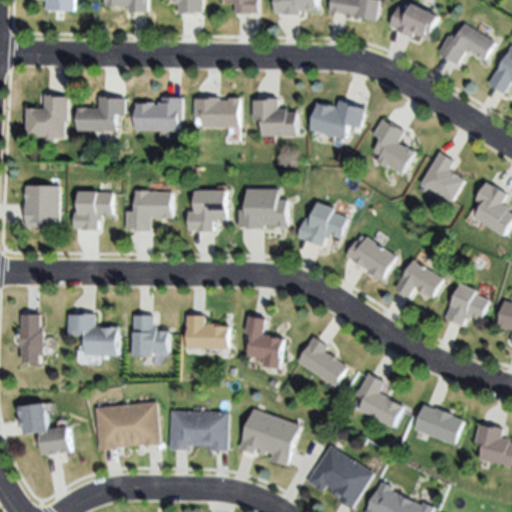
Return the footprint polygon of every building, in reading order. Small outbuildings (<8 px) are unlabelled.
[(79,0),(79,12),(51,11),(51,0),(79,0)] [(152,0),(152,13),(132,13),(132,8),(109,8),(109,0),(152,0)] [(208,0),(208,12),(199,12),(199,13),(182,13),(182,4),(179,4),(179,0),(208,0)] [(264,0),(264,14),(239,15),(239,4),(235,5),(235,0),(264,0)] [(322,0),(322,11),(302,10),(301,14),(278,13),(278,0),(322,0)] [(336,0),(385,0),(382,21),(362,17),(362,16),(335,12),(336,0)] [(443,16),(432,40),(417,33),(415,38),(394,28),(404,6),(412,10),(416,3),(443,16)] [(498,42),(487,60),(472,51),(471,53),(468,51),(460,64),(441,52),(451,35),(458,40),(468,24),(498,42)] [(511,85),(507,94),(491,85),(511,45),(511,85)] [(71,96),(70,136),(60,136),(60,141),(50,140),(50,135),(31,135),(32,107),(48,108),(48,95),(71,96)] [(244,128),(207,128),(207,118),(199,118),(199,99),(207,99),(207,97),(223,97),(223,100),(233,100),(233,98),(244,98),(244,128)] [(122,130),(81,130),(81,108),(103,108),(103,98),(130,98),(130,114),(122,114),(122,130)] [(139,131),(139,102),(158,102),(158,104),(163,104),(163,101),(166,101),(166,98),(188,98),(188,120),(183,120),(183,131),(139,131)] [(301,136),(267,136),(267,120),(258,120),(258,98),(282,99),(282,109),(291,109),(291,113),(301,113),(301,136)] [(348,139),(315,129),(322,102),(341,107),(343,100),(371,108),(365,128),(352,124),(348,139)] [(386,119),(407,132),(401,143),(417,152),(405,173),(391,165),(389,168),(379,161),(382,155),(376,152),(384,138),(377,134),(386,119)] [(467,180),(453,202),(431,188),(429,190),(422,185),(442,153),(456,162),(451,170),(467,180)] [(511,226),(506,236),(476,218),(484,204),(478,200),(489,182),(510,194),(504,204),(511,209),(510,211),(511,212),(511,226)] [(63,187),(63,223),(48,223),(48,227),(29,227),(29,187),(63,187)] [(250,189),(281,189),(281,200),(290,200),(290,226),(267,226),(267,229),(249,229),(249,227),(241,227),(241,210),(250,210),(250,189)] [(230,190),(230,222),(216,222),(216,233),(200,233),(200,230),(192,230),(192,212),(199,212),(199,190),(230,190)] [(175,191),(175,218),(155,218),(155,231),(130,231),(130,211),(139,211),(139,191),(175,191)] [(118,192),(117,217),(105,217),(105,221),(101,221),(101,230),(77,230),(77,212),(83,212),(83,192),(118,192)] [(349,218),(342,237),(333,234),(331,238),(327,237),(324,246),(299,238),(305,220),(312,222),(319,202),(336,208),(334,213),(349,218)] [(398,257),(384,279),(348,257),(357,242),(363,246),(368,238),(398,257)] [(445,279),(434,298),(417,288),(411,297),(397,288),(415,260),(445,279)] [(462,283),(478,290),(476,294),(491,301),(483,320),(474,316),(472,321),(467,319),(464,326),(447,319),(462,283)] [(511,302),(511,330),(499,327),(506,301),(511,302)] [(43,314),(44,329),(47,329),(48,356),(43,356),(43,366),(35,366),(35,363),(25,364),(25,347),(23,348),(23,330),(25,329),(24,315),(43,314)] [(120,355),(86,354),(87,330),(71,330),(72,315),(97,316),(97,326),(121,326),(120,355)] [(136,316),(156,316),(156,327),(160,327),(160,332),(171,332),(171,353),(157,353),(157,356),(137,356),(137,332),(136,331),(136,316)] [(231,349),(190,349),(191,316),(207,316),(207,326),(210,326),(210,323),(224,323),(224,326),(231,326),(231,349)] [(287,339),(282,369),(267,366),(268,359),(251,356),(255,335),(249,334),(252,316),(268,319),(266,335),(287,339)] [(337,387),(300,362),(316,338),(331,348),(328,352),(350,367),(337,387)] [(362,409),(367,399),(360,396),(371,373),(390,382),(383,394),(406,406),(395,427),(362,409)] [(97,412),(101,454),(162,447),(157,405),(97,412)] [(418,429),(427,405),(468,421),(458,445),(418,429)] [(24,410),(28,437),(42,435),(53,434),(50,406),(24,410)] [(253,412),(238,452),(252,457),(254,451),(271,457),(268,464),(284,470),(299,429),(253,412)] [(172,414),(171,452),(190,453),(190,448),(209,449),(209,453),(226,454),(227,416),(172,414)] [(511,466),(482,459),(485,445),(478,444),(482,424),(505,429),(503,437),(511,439),(511,443),(511,466)] [(42,435),(46,457),(74,453),(72,431),(53,434),(42,435)] [(329,450),(306,485),(321,495),(325,488),(339,497),(335,503),(350,511),(372,477),(329,450)] [(431,511),(380,486),(367,511),(431,511)]
